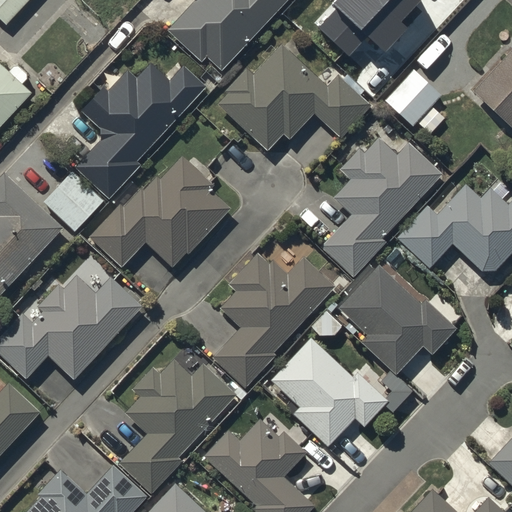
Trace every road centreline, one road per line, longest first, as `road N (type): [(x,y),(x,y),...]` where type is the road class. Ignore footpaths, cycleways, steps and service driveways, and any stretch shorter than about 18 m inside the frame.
road 1 (residential): [(273,197),(0,486)]
road 2 (residential): [(493,361),(347,511)]
